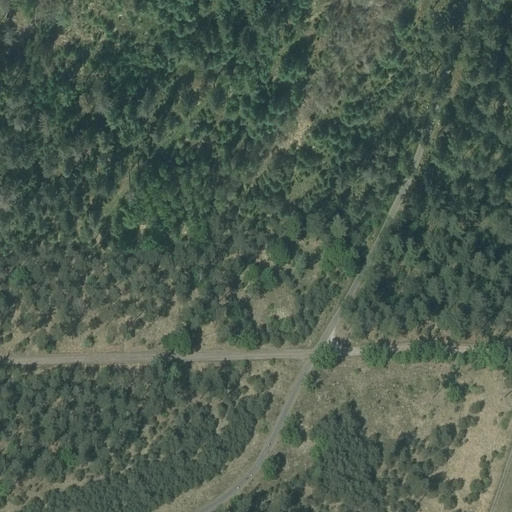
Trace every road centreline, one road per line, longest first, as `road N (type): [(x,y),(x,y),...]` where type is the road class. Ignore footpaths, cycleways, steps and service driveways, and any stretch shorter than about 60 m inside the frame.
road 1 (track): [(27,359),(97,227),(211,95),(272,62),(320,6),(393,0)]
road 2 (track): [(0,231),(78,226),(265,235),(367,262),(473,233),(511,212)]
road 3 (track): [(511,354),(427,348),(27,359)]
